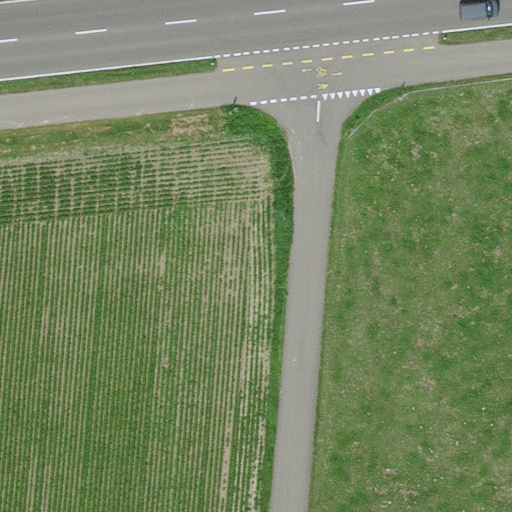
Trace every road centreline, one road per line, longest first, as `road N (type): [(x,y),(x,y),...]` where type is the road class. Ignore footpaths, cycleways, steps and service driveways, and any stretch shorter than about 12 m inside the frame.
road 1 (track): [(326,6),(292,511)]
road 2 (primary): [(0,42),(326,6)]
